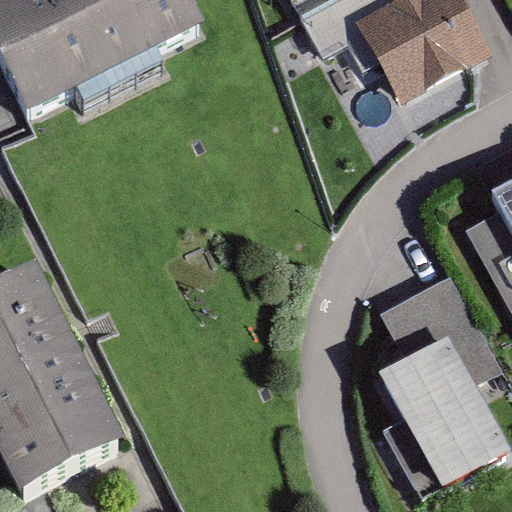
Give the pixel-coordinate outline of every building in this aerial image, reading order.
[(199,0),(56,0),(0,26),(0,54),(32,122),(216,36),(199,0)] [(486,55),(455,0),(411,0),(369,24),(410,97),(486,55)] [(511,185),(494,195),(511,229),(511,185)] [(472,226),(510,313),(511,312),(511,236),(502,213),(472,226)] [(48,284),(0,307),(0,442),(34,511),(38,511),(136,465),(48,284)] [(511,397),(511,374),(462,286),(400,321),(431,374),(394,395),(458,507),(511,475),(511,426),(499,404),(511,397)]
